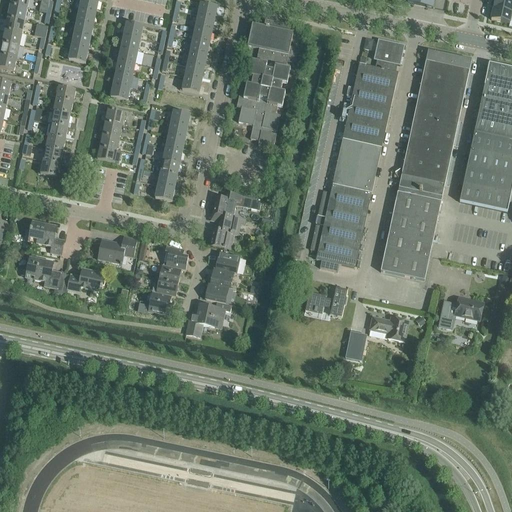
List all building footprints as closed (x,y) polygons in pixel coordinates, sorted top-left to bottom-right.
[(12,0),(11,8),(28,11),(29,0),(12,0)] [(432,10),(434,0),(408,0),(407,5),(432,10)] [(82,1),(79,13),(96,17),(99,5),(82,1)] [(511,4),(495,1),(493,11),(511,15),(511,14),(511,4)] [(201,6),(198,18),(215,22),(218,9),(201,6)] [(11,8),(8,20),(25,23),(28,11),(11,8)] [(493,11),(491,22),(510,26),(511,15),(493,11)] [(79,13),(77,25),(94,29),(96,17),(79,13)] [(198,18),(195,30),(212,34),(215,22),(198,18)] [(8,20),(5,32),(22,36),(25,23),(8,20)] [(244,76),(239,100),(239,101),(244,102),(238,125),(253,129),(250,142),(259,144),(258,149),(273,152),(277,137),(271,136),(272,132),(277,133),(281,118),(276,117),(277,109),(282,110),(286,94),(281,93),(283,85),(287,86),(291,71),(286,70),(287,65),(299,67),(302,52),(291,49),(293,37),(289,36),(291,27),(265,22),(264,30),(252,28),(248,49),(259,51),(256,64),(252,63),(249,77),(244,76)] [(77,25),(74,38),(91,41),(94,29),(77,25)] [(127,25),(124,38),(141,42),(144,29),(127,25)] [(195,30),(193,43),(210,46),(212,34),(195,30)] [(5,32),(3,44),(20,48),(22,36),(5,32)] [(74,38),(72,50),(88,53),(91,41),(74,38)] [(124,38),(121,51),(138,54),(141,42),(124,38)] [(364,49),(363,51),(371,53),(373,42),(365,40),(364,49)] [(193,43),(190,55),(207,58),(210,46),(193,43)] [(338,164),(316,263),(355,271),(398,76),(395,75),(397,67),(400,68),(404,48),(379,43),(374,62),(378,63),(376,71),(360,67),(338,164)] [(3,44),(0,56),(17,60),(20,48),(3,44)] [(86,66),(88,53),(72,50),(69,62),(86,66)] [(121,51),(119,63),(136,66),(138,54),(121,51)] [(448,173),(472,63),(428,54),(381,274),(424,283),(448,173)] [(190,55),(188,67),(205,71),(207,58),(190,55)] [(0,70),(14,74),(17,60),(0,56),(0,57),(0,70)] [(119,63),(116,75),(133,79),(136,66),(119,63)] [(188,67),(185,79),(202,83),(205,71),(188,67)] [(460,204),(469,206),(507,214),(511,192),(511,71),(489,67),(460,204)] [(116,75),(113,87),(130,91),(133,79),(116,75)] [(199,96),(202,83),(185,79),(182,93),(199,96)] [(0,83),(0,95),(9,98),(12,86),(0,83)] [(128,104),(130,91),(113,87),(111,100),(128,104)] [(37,88),(35,98),(39,98),(43,99),(45,92),(41,91),(41,89),(37,88)] [(60,89),(57,102),(73,106),(76,93),(60,89)] [(0,95),(0,108),(7,110),(9,98),(0,95)] [(57,102),(54,115),(71,118),(73,106),(57,102)] [(108,113),(105,125),(122,129),(125,116),(108,113)] [(174,114),(171,126),(188,129),(190,117),(174,114)] [(54,115),(51,127),(68,130),(71,118),(54,115)] [(105,125),(103,138),(120,141),(122,129),(105,125)] [(171,126),(168,138),(185,142),(188,129),(171,126)] [(51,127),(49,139),(65,143),(68,130),(51,127)] [(103,138),(100,150),(117,153),(120,141),(103,138)] [(168,138),(166,150),(183,154),(185,142),(168,138)] [(49,139),(46,151),(63,155),(65,143),(49,139)] [(114,166),(117,153),(100,150),(98,162),(114,166)] [(166,150),(163,163),(180,166),(183,154),(166,150)] [(46,151),(43,163),(60,167),(63,155),(46,151)] [(41,176),(57,180),(60,167),(43,163),(41,176)] [(163,163),(161,175),(178,178),(180,166),(163,163)] [(161,175),(158,187),(175,191),(178,178),(161,175)] [(172,205),(175,191),(158,187),(155,201),(172,205)] [(217,201),(214,217),(233,221),(237,206),(243,207),(244,200),(228,197),(226,203),(217,201)] [(221,225),(219,233),(235,236),(235,238),(238,238),(240,227),(244,228),(245,223),(233,221),(214,217),(213,223),(221,225)] [(33,224),(28,246),(51,251),(50,256),(61,259),(64,243),(55,241),(57,230),(33,224)] [(235,238),(235,236),(219,233),(215,232),(211,249),(231,253),(235,238)] [(134,261),(138,242),(124,239),(123,247),(102,242),(98,262),(122,268),(124,259),(134,261)] [(169,256),(166,269),(182,273),(186,274),(189,260),(183,258),(184,253),(166,249),(165,255),(169,256)] [(219,256),(216,271),(216,272),(235,276),(236,277),(240,260),(241,258),(233,256),(232,259),(219,256)] [(27,281),(58,288),(60,276),(52,274),(54,267),(31,262),(27,281)] [(156,277),(155,281),(179,286),(182,273),(166,269),(162,268),(160,278),(156,277)] [(214,271),(211,287),(229,291),(229,292),(231,292),(235,276),(216,272),(216,271),(214,271)] [(72,278),(69,288),(100,295),(101,291),(102,291),(103,288),(102,288),(104,278),(84,273),(82,280),(72,278)] [(155,281),(152,296),(172,300),(176,301),(179,286),(155,281)] [(229,291),(211,287),(209,287),(205,303),(226,307),(229,292),(229,291)] [(348,293),(347,293),(336,291),(334,302),(326,300),(326,298),(309,295),(305,314),(322,317),(324,310),(332,311),(330,318),(342,320),(348,293)] [(170,309),(172,300),(152,296),(148,315),(172,320),(174,310),(170,309)] [(457,307),(451,306),(444,305),(441,322),(454,325),(455,319),(480,324),(484,307),(459,302),(457,307)] [(187,337),(200,340),(203,327),(215,330),(216,324),(222,326),(225,313),(200,307),(197,318),(191,317),(188,331),(187,337)] [(417,323),(421,329),(426,325),(423,319),(417,323)] [(373,320),(370,333),(388,337),(386,342),(404,346),(409,325),(391,321),(390,324),(373,320)] [(349,334),(343,361),(360,365),(365,338),(349,334)]
